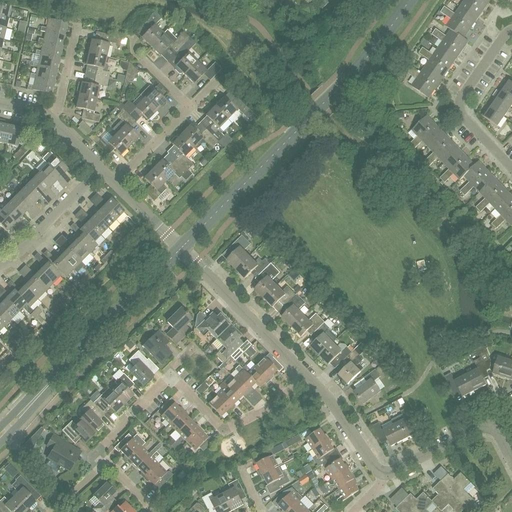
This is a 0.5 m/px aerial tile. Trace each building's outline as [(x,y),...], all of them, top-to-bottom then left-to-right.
[(477,20),(483,11),(468,0),(464,0),(459,8),(477,20)] [(468,0),(483,11),(490,1),(488,0),(468,0)] [(0,16),(8,19),(11,8),(0,5),(0,16)] [(444,7),(442,10),(451,16),(453,13),(444,7)] [(470,29),(477,20),(459,8),(453,17),(470,29)] [(442,10),(440,13),(449,18),(451,16),(442,10)] [(151,48),(163,35),(154,26),(161,19),(154,12),(143,24),(149,31),(142,39),(151,48)] [(0,28),(6,29),(8,19),(0,16),(0,28)] [(464,39),(470,29),(453,17),(446,27),(451,30),(464,39)] [(46,31),(64,36),(67,24),(49,19),(46,28),(41,27),(40,31),(45,33),(46,31)] [(436,29),(434,32),(442,38),(444,35),(436,29)] [(468,42),(464,39),(451,30),(444,39),(462,52),(468,42)] [(62,47),(64,36),(46,31),(45,33),(44,40),(39,39),(38,43),(43,44),(43,43),(62,47)] [(177,52),(190,39),(183,32),(176,39),(167,31),(163,35),(151,48),(160,56),(170,46),(177,52)] [(434,32),(432,35),(440,41),(442,38),(434,32)] [(89,53),(106,57),(109,43),(120,46),(122,38),(104,34),(102,43),(91,41),(89,41),(88,49),(90,49),(89,53)] [(185,76),(197,63),(187,53),(196,44),(190,39),(177,52),(184,59),(175,68),(175,70),(179,74),(181,74),(182,73),(185,76)] [(455,61),(462,52),(444,39),(438,49),(455,61)] [(59,59),(62,47),(43,43),(43,44),(41,52),(36,50),(35,55),(40,56),(41,55),(59,59)] [(423,48),(421,51),(429,57),(431,54),(423,48)] [(449,70),(455,61),(438,49),(431,58),(449,70)] [(421,51),(419,54),(427,59),(429,57),(421,51)] [(105,65),(106,57),(89,53),(88,58),(86,57),(84,65),(86,65),(93,67),(93,69),(94,71),(96,72),(95,77),(108,80),(110,73),(107,72),(108,67),(107,65),(105,65)] [(57,71),(59,59),(41,55),(40,56),(39,63),(33,62),(32,67),(38,68),(38,66),(57,71)] [(442,80),(449,70),(431,58),(425,67),(442,80)] [(129,62),(124,80),(128,84),(139,72),(129,62)] [(197,63),(185,76),(194,84),(204,74),(211,80),(221,70),(215,63),(206,71),(197,63)] [(54,82),(57,71),(38,66),(38,68),(36,75),(31,74),(30,78),(35,79),(35,78),(54,82)] [(409,67),(408,69),(416,75),(418,72),(409,67)] [(435,89),(442,80),(425,67),(418,77),(435,89)] [(408,69),(406,72),(414,78),(416,75),(408,69)] [(118,75),(116,82),(123,83),(125,77),(118,75)] [(80,92),(79,96),(96,100),(100,86),(107,88),(108,80),(95,77),(93,86),(82,84),(79,83),(77,92),(80,92)] [(429,99),(435,89),(418,77),(411,87),(429,99)] [(51,94),(54,82),(35,78),(35,79),(33,87),(28,86),(27,90),(33,91),(33,90),(51,94)] [(114,89),(116,82),(109,80),(107,88),(114,89)] [(501,89),(511,96),(511,82),(507,80),(501,89)] [(140,96),(157,112),(166,103),(158,95),(161,92),(156,87),(153,90),(149,87),(140,96)] [(510,109),(511,105),(511,96),(501,89),(495,98),(510,109)] [(93,114),(96,100),(79,96),(76,108),(87,111),(85,120),(99,123),(100,116),(93,114)] [(148,121),(157,112),(140,96),(132,104),(135,108),(134,109),(128,104),(123,110),(133,120),(140,113),(148,121)] [(218,104),(215,107),(227,120),(238,110),(243,115),(248,109),(238,99),(231,106),(223,98),(223,99),(222,97),(220,97),(216,101),(216,103),(218,104)] [(504,117),(510,109),(495,98),(488,107),(504,117)] [(133,120),(123,110),(120,107),(117,110),(120,113),(116,116),(125,125),(117,134),(130,147),(138,138),(128,127),(134,121),(133,120)] [(217,130),(227,120),(215,107),(206,116),(214,124),(207,131),(219,142),(224,137),(217,130)] [(497,127),(504,117),(488,107),(482,116),(497,127)] [(420,139),(435,125),(427,116),(412,131),(420,139)] [(0,143),(6,145),(11,127),(4,126),(5,121),(1,120),(0,124),(0,143)] [(11,127),(6,145),(17,147),(23,125),(18,124),(17,129),(11,127)] [(428,147),(443,133),(435,125),(420,139),(428,147)] [(219,142),(207,131),(200,137),(190,127),(181,136),(194,148),(202,140),(212,149),(219,142)] [(436,156),(451,141),(443,133),(428,147),(436,156)] [(121,156),(130,147),(117,134),(107,144),(101,139),(96,145),(106,155),(113,148),(121,156)] [(185,157),(194,148),(181,136),(178,138),(177,137),(175,137),(171,141),(171,143),(173,144),(172,145),(183,155),(176,162),(186,172),(188,171),(193,165),(185,157)] [(415,139),(408,146),(411,148),(418,141),(415,139)] [(418,141),(411,148),(413,151),(420,144),(418,141)] [(444,164),(459,149),(451,141),(436,156),(444,164)] [(451,172),(467,157),(459,149),(444,164),(451,172)] [(68,170),(55,158),(51,153),(43,161),(47,165),(67,185),(71,181),(68,178),(66,178),(63,175),(68,170)] [(431,155),(424,162),(426,165),(434,158),(431,155)] [(475,166),(467,157),(451,172),(460,181),(464,177),(475,166)] [(434,158),(426,165),(429,167),(436,160),(434,158)] [(186,172),(176,162),(170,169),(162,161),(153,170),(166,182),(176,172),(181,177),(185,173),(186,172)] [(472,185),(487,170),(479,162),(475,166),(464,177),(472,185)] [(63,189),(67,185),(47,165),(40,173),(52,186),(57,181),(60,184),(60,186),(63,189)] [(162,186),(166,182),(153,170),(144,179),(152,186),(145,193),(154,202),(165,190),(162,186)] [(479,193),(495,179),(487,170),(472,185),(479,193)] [(447,172),(440,179),(442,181),(449,174),(447,172)] [(47,191),(52,186),(40,173),(32,181),(52,200),(56,197),(52,194),(50,194),(47,191)] [(449,174),(442,181),(445,184),(452,177),(449,174)] [(487,202),(503,187),(495,179),(479,193),(487,202)] [(48,204),(52,200),(32,181),(24,189),(37,201),(42,196),(45,199),(45,201),(48,204)] [(467,185),(460,191),(462,194),(470,187),(467,185)] [(470,187),(462,194),(465,196),(472,190),(470,187)] [(495,210),(511,195),(503,187),(487,202),(495,210)] [(32,206),(37,201),(24,189),(17,196),(37,216),(40,212),(37,209),(35,209),(32,206)] [(503,218),(511,209),(511,196),(511,195),(495,210),(503,218)] [(33,220),(37,216),(17,196),(9,204),(22,216),(27,211),(30,214),(30,216),(33,220)] [(100,205),(116,221),(124,213),(111,200),(106,205),(103,202),(100,205)] [(483,201),(476,208),(478,210),(485,204),(483,201)] [(17,221),(22,216),(9,204),(2,212),(21,231),(25,227),(22,224),(20,224),(17,221)] [(485,204),(478,210),(480,213),(488,206),(485,204)] [(108,228),(116,221),(100,205),(97,207),(100,211),(96,216),(108,228)] [(511,209),(503,218),(511,227),(511,226),(511,209)] [(18,235),(21,231),(2,212),(0,213),(0,225),(6,232),(12,227),(15,230),(15,232),(18,235)] [(101,236),(108,228),(96,216),(91,221),(87,217),(85,220),(101,236)] [(499,217),(491,224),(494,227),(501,220),(499,217)] [(93,244),(93,243),(101,236),(85,220),(82,223),(85,226),(80,231),(93,244)] [(501,220),(494,227),(496,229),(504,223),(501,220)] [(97,247),(93,243),(93,244),(80,231),(78,234),(81,237),(76,242),(89,255),(92,258),(100,250),(97,247)] [(244,251),(251,245),(242,236),(232,246),(237,251),(227,261),(236,270),(249,257),(244,251)] [(81,262),(89,255),(76,242),(71,247),(68,244),(65,246),(81,262)] [(74,270),(81,262),(65,246),(62,249),(66,252),(61,257),(74,270)] [(66,278),(74,270),(61,257),(56,262),(53,259),(50,262),(66,278)] [(270,265),(265,260),(258,266),(249,257),(236,270),(245,279),(255,270),(260,275),(270,265)] [(40,272),(53,285),(60,277),(44,261),(41,264),(45,267),(40,272)] [(81,262),(74,270),(81,277),(86,272),(83,269),(86,267),(85,266),(82,263),(81,262)] [(277,286),(272,281),(280,273),(272,265),(274,264),(272,262),(270,265),(260,275),(258,277),(263,282),(255,290),(264,299),(277,286)] [(45,292),(53,285),(40,272),(35,277),(32,274),(29,277),(45,292)] [(86,272),(81,277),(84,280),(86,283),(91,278),(86,272)] [(37,300),(45,292),(29,277),(26,279),(30,282),(25,287),(37,300)] [(287,287),(282,292),(277,286),(264,299),(272,308),(280,300),(286,305),(296,295),(287,287)] [(29,308),(37,300),(25,287),(20,292),(17,289),(14,292),(27,304),(26,305),(29,308)] [(19,312),(26,305),(27,304),(14,292),(9,297),(6,294),(3,296),(19,312)] [(292,328),(303,316),(298,311),(306,303),(297,294),(296,295),(286,305),(291,309),(282,318),(292,328)] [(0,308),(11,320),(19,312),(3,296),(0,299),(4,302),(0,305),(0,308)] [(0,323),(4,327),(11,320),(0,308),(0,323)] [(173,329),(167,335),(176,345),(186,335),(189,331),(185,326),(191,321),(186,316),(187,315),(181,309),(167,323),(173,329)] [(197,315),(195,327),(197,328),(195,329),(203,337),(209,332),(216,340),(230,326),(230,325),(231,325),(231,323),(227,319),(226,319),(225,320),(220,315),(217,318),(212,313),(207,318),(202,313),(202,314),(200,312),(197,315)] [(314,333),(324,324),(325,323),(316,314),(309,321),(303,316),(292,328),(301,337),(310,329),(314,333)] [(320,356),(333,343),(324,334),(329,329),(324,324),(314,333),(314,334),(319,339),(311,347),(320,356)] [(218,352),(215,356),(223,364),(225,362),(230,356),(237,350),(238,349),(242,345),(238,340),(241,337),(230,326),(216,340),(223,347),(218,352)] [(158,332),(144,347),(160,364),(171,354),(162,345),(166,341),(158,332)] [(18,342),(14,338),(10,342),(14,346),(18,342)] [(245,353),(252,346),(247,340),(242,345),(238,349),(243,354),(245,353)] [(19,343),(11,350),(15,355),(23,347),(20,344),(19,343)] [(342,362),(343,361),(352,352),(347,347),(341,352),(333,343),(320,356),(328,365),(337,357),(342,362)] [(252,346),(245,353),(251,358),(257,352),(252,346)] [(485,368),(492,364),(493,364),(484,346),(476,350),(480,359),(485,368)] [(146,356),(150,353),(145,348),(144,349),(141,351),(146,356)] [(237,350),(230,356),(233,359),(235,361),(243,354),(238,349),(237,350)] [(356,367),(363,360),(354,350),(352,352),(343,361),(348,367),(338,375),(343,380),(342,382),(346,386),(347,385),(348,385),(361,372),(356,367)] [(143,367),(146,364),(148,362),(138,352),(128,361),(135,368),(130,372),(143,386),(153,377),(143,367)] [(230,356),(225,362),(227,365),(233,359),(230,356)] [(505,378),(511,361),(498,357),(493,375),(505,378)] [(279,373),(283,368),(272,358),(268,362),(265,358),(256,367),(270,381),(273,378),(271,376),(277,371),(279,373)] [(486,371),(485,368),(480,359),(473,362),(477,370),(466,376),(474,391),(486,386),(480,374),(486,371)] [(247,375),(242,369),(239,366),(235,370),(240,374),(234,379),(248,394),(252,390),(250,388),(255,384),(255,383),(247,375)] [(256,367),(251,371),(245,366),(242,369),(247,375),(255,383),(255,384),(259,388),(265,383),(266,384),(270,381),(256,367)] [(229,374),(223,368),(221,371),(226,376),(229,374)] [(367,384),(354,393),(363,405),(380,392),(372,381),(379,375),(375,370),(364,378),(367,384)] [(112,392),(124,405),(133,396),(126,388),(132,382),(123,374),(114,383),(118,386),(112,392)] [(474,391),(466,376),(455,381),(451,374),(444,377),(451,389),(457,386),(463,397),(474,391)] [(207,385),(209,388),(215,382),(210,376),(204,382),(207,385)] [(245,397),(248,394),(234,379),(230,384),(226,380),(222,384),(226,388),(238,400),(243,395),(245,397)] [(200,396),(209,388),(207,385),(204,382),(195,391),(200,396)] [(238,400),(226,388),(222,384),(219,387),(223,390),(217,396),(231,410),(235,407),(233,405),(238,400)] [(115,414),(124,405),(112,392),(106,398),(103,394),(93,403),(102,412),(108,406),(115,414)] [(10,404),(12,406),(23,395),(21,393),(10,404)] [(228,414),(231,410),(217,396),(208,405),(221,417),(226,412),(228,414)] [(170,425),(184,411),(181,408),(179,409),(174,404),(176,402),(171,398),(161,408),(165,413),(161,416),(170,425)] [(102,412),(93,403),(90,400),(81,410),(85,415),(80,420),(82,421),(93,433),(96,430),(98,431),(103,426),(102,424),(96,418),(102,412)] [(394,425),(402,441),(413,436),(407,424),(414,421),(408,408),(401,412),(405,420),(394,425)] [(172,439),(191,421),(186,416),(187,414),(184,411),(170,425),(175,431),(169,436),(172,439)] [(94,434),(93,433),(82,421),(76,426),(72,421),(62,431),(73,443),(79,437),(85,443),(94,434)] [(186,442),(201,428),(198,425),(196,427),(191,421),(172,439),(175,442),(181,437),(186,442)] [(402,441),(394,425),(383,431),(379,423),(372,427),(378,439),(385,436),(391,447),(402,441)] [(201,428),(186,442),(195,451),(199,447),(203,452),(214,441),(209,437),(207,439),(202,433),(204,432),(201,428)] [(312,450),(329,438),(327,434),(324,436),(320,430),(306,439),(312,450)] [(37,432),(32,437),(37,441),(41,434),(37,432)] [(136,436),(133,439),(128,434),(114,448),(118,453),(120,451),(125,456),(123,458),(127,462),(141,447),(144,444),(136,436)] [(299,436),(285,442),(288,448),(302,441),(299,436)] [(61,466),(69,471),(77,458),(66,452),(70,446),(53,437),(48,446),(54,450),(48,459),(50,460),(46,466),(57,472),(61,466)] [(327,462),(339,453),(336,449),(334,450),(330,444),(332,442),(329,438),(312,450),(319,460),(324,457),(327,462)] [(159,443),(154,449),(156,452),(162,446),(159,443)] [(141,447),(127,462),(130,465),(132,463),(137,468),(149,456),(151,458),(156,452),(154,449),(148,455),(141,447)] [(271,450),(265,453),(268,458),(273,456),(274,455),(271,450)] [(158,465),(154,461),(159,455),(156,452),(151,458),(149,456),(137,468),(142,474),(140,475),(143,479),(158,465)] [(260,476),(278,467),(273,456),(268,458),(265,453),(252,460),(255,465),(257,464),(261,471),(258,472),(260,476)] [(332,480),(349,468),(347,464),(344,466),(340,460),(343,458),(339,453),(327,462),(330,466),(326,469),(332,480)] [(17,472),(9,464),(5,468),(13,476),(17,472)] [(169,472),(166,473),(158,465),(143,479),(147,482),(149,480),(154,486),(152,487),(156,492),(173,476),(169,472)] [(278,467),(260,476),(263,480),(265,479),(268,486),(266,487),(270,495),(281,489),(280,488),(291,483),(285,472),(282,474),(278,467)] [(339,490),(354,480),(350,474),(352,472),(349,468),(332,480),(339,490)] [(182,471),(177,477),(181,480),(186,475),(182,471)] [(297,473),(300,479),(305,476),(301,471),(297,473)] [(441,482),(466,508),(474,500),(464,490),(471,483),(461,473),(454,480),(448,474),(441,482)] [(310,480),(306,475),(298,481),(301,486),(310,480)] [(41,497),(31,487),(20,476),(15,481),(16,482),(14,484),(14,488),(19,493),(14,498),(27,511),(30,508),(32,509),(33,509),(37,506),(36,504),(35,503),(36,502),(41,497)] [(223,496),(231,511),(243,505),(238,496),(244,493),(238,480),(228,485),(231,491),(223,496)] [(354,480),(339,490),(343,496),(337,500),(337,501),(339,504),(359,491),(355,486),(357,485),(354,480)] [(455,511),(461,511),(466,508),(441,482),(433,489),(438,495),(432,501),(432,502),(433,503),(441,511),(448,505),(455,511)] [(112,487),(109,487),(106,484),(93,497),(100,503),(95,508),(95,510),(96,511),(106,511),(111,507),(106,502),(116,493),(115,492),(116,491),(112,487)] [(289,511),(300,502),(302,499),(294,490),(287,497),(283,493),(272,503),(277,508),(278,506),(284,511),(282,511),(289,511)] [(432,502),(432,501),(424,493),(416,500),(411,494),(403,502),(413,511),(428,511),(426,510),(433,503),(432,502)] [(230,511),(231,511),(223,496),(215,500),(212,494),(202,499),(209,511),(215,508),(216,511),(230,511)] [(26,511),(27,511),(14,498),(9,502),(6,499),(2,499),(0,501),(0,511),(6,511),(8,510),(9,511),(26,511)] [(306,511),(308,511),(300,502),(289,511),(306,511)] [(413,511),(403,502),(395,509),(398,511),(413,511)] [(117,507),(112,511),(134,511),(125,503),(119,509),(117,507)]
